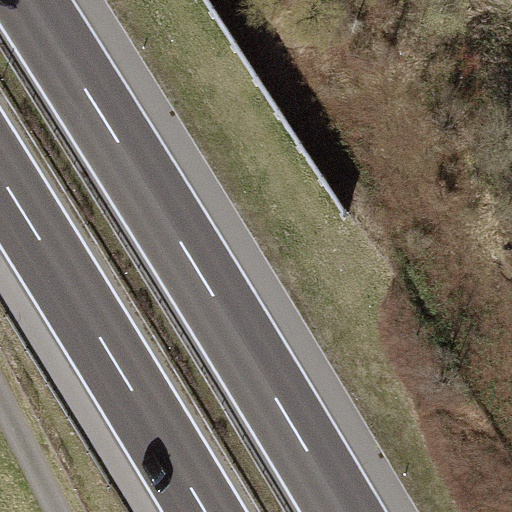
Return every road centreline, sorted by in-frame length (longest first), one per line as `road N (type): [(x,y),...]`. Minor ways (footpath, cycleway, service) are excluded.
road 1 (motorway): [(345,511),(31,0)]
road 2 (motorway): [(0,176),(204,511)]
